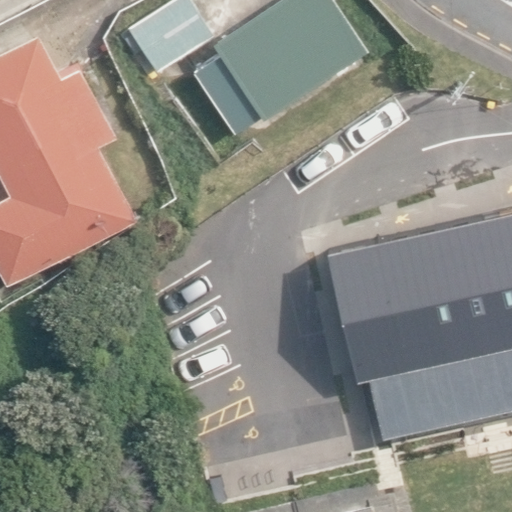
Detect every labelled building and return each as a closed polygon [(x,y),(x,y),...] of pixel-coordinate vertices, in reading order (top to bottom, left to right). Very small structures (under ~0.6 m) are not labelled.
[(162,0),(129,22),(158,65),(213,28),(195,0),(162,0)] [(193,66),(236,131),(368,46),(338,0),(269,0),(211,38),(219,50),(193,66)] [(0,196),(0,266),(7,280),(138,213),(100,138),(119,128),(82,55),(60,66),(40,26),(0,46),(0,166),(12,190),(0,196)] [(382,433),(511,403),(511,199),(321,243),(354,375),(366,372),(382,433)] [(299,511),(374,511),(371,495),(299,511)]
